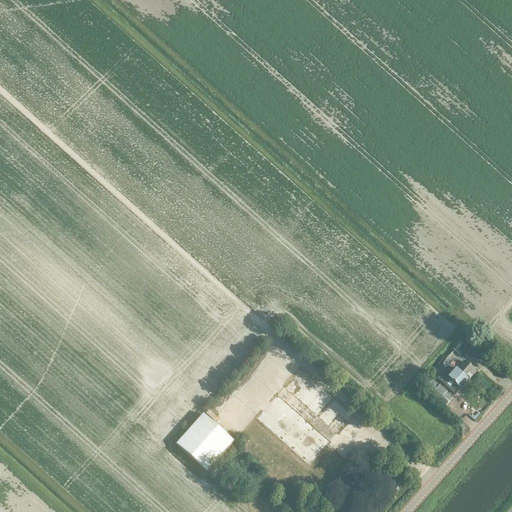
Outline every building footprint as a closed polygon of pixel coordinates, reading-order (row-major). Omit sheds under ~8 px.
[(465,358),(469,353),(462,347),(457,352),(465,358)] [(461,368),(454,362),(449,358),(446,362),(469,382),(476,373),(465,363),(461,368)] [(469,382),(446,362),(443,366),(447,370),(441,377),(448,383),(450,380),(461,390),(469,382)] [(346,467),(348,465),(333,452),(329,456),(322,450),(353,415),(301,369),(257,419),(316,472),(311,476),(326,489),(328,487),(331,487),(334,484),(334,481),(340,474),(344,473),(346,470),(346,467)] [(445,408),(454,399),(433,381),(425,390),(445,408)] [(209,473),(235,443),(204,415),(178,446),(209,473)] [(297,492),(307,481),(281,457),(271,469),(297,492)]
